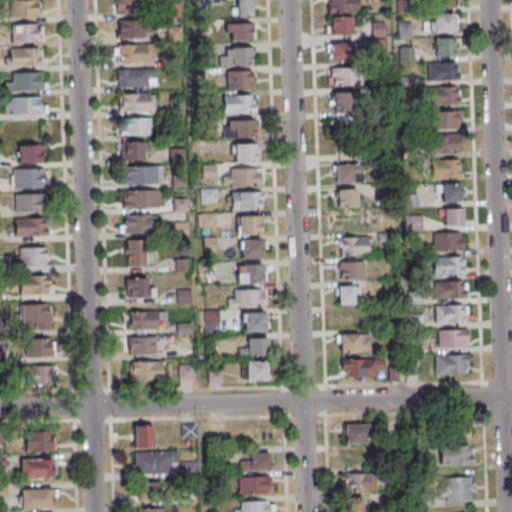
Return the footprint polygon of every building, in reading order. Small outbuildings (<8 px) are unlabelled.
[(10,0),(10,17),(40,17),(40,0),(10,0)] [(115,0),(116,14),(135,14),(134,0),(115,0)] [(251,17),(251,0),(232,0),(232,17),(251,17)] [(329,0),(330,12),(357,12),(356,0),(329,0)] [(424,20),(424,31),(456,31),(456,14),(431,14),(431,20),(424,20)] [(138,38),(138,18),(116,18),(116,38),(138,38)] [(352,35),(352,18),(330,18),(330,35),(352,35)] [(385,22),(371,22),(371,38),(385,38),(385,22)] [(229,41),(251,41),(251,23),(229,23),(229,41)] [(11,42),(42,42),(42,24),(11,24),(11,42)] [(181,41),(181,25),(168,25),(168,41),(181,41)] [(454,55),(455,40),(435,39),(434,55),(454,55)] [(328,61),(353,61),(353,44),(328,44),(328,61)] [(117,62),(155,62),(155,45),(117,45),(117,62)] [(251,64),(251,47),(231,47),(231,64),(251,64)] [(9,48),(9,66),(42,66),(42,48),(9,48)] [(458,80),(458,63),(426,63),(426,80),(458,80)] [(360,68),(329,68),(329,87),(360,87),(360,68)] [(117,87),(155,87),(155,69),(117,69),(117,87)] [(227,71),(227,88),(253,88),(253,71),(227,71)] [(41,73),(12,73),(12,90),(41,90),(41,73)] [(427,105),(459,105),(459,88),(427,88),(427,105)] [(361,92),(330,93),(330,111),(362,110),(361,92)] [(118,94),(118,111),(154,111),(154,94),(118,94)] [(222,113),(255,113),(255,95),(222,95),(222,113)] [(41,97),(4,97),(4,114),(46,114),(46,104),(41,104),(41,97)] [(459,112),(428,112),(428,129),(459,129),(459,112)] [(361,118),(334,117),(333,134),(360,135),(361,118)] [(150,135),(150,118),(119,118),(120,135),(150,135)] [(254,138),(254,120),(224,120),(224,138),(254,138)] [(431,153),(460,153),(460,138),(431,138),(431,153)] [(120,142),(120,160),(145,160),(145,142),(120,142)] [(234,162),(256,162),(256,144),(234,144),(234,162)] [(17,163),(44,163),(44,146),(17,146),(17,163)] [(431,178),(460,178),(460,160),(431,160),(431,178)] [(335,183),(361,183),(361,164),(335,164),(335,183)] [(162,183),(162,166),(123,166),(123,184),(162,183)] [(12,188),(45,188),(45,169),(12,169),(12,188)] [(262,169),(223,169),(223,186),(262,186),(262,169)] [(460,201),(460,185),(439,185),(439,201),(460,201)] [(201,190),(201,202),(214,202),(214,189),(201,190)] [(357,206),(357,189),(335,189),(335,206),(357,206)] [(122,191),(122,208),(162,208),(162,191),(122,191)] [(229,210),(262,210),(262,192),(229,192),(229,210)] [(14,194),(14,211),(45,211),(45,194),(14,194)] [(464,225),(464,208),(443,208),(443,225),(464,225)] [(124,231),(155,231),(155,215),(124,215),(124,231)] [(404,215),(404,230),(423,230),(423,215),(404,215)] [(235,216),(235,234),(261,234),(261,216),(235,216)] [(48,236),(48,218),(12,218),(12,236),(48,236)] [(463,250),(463,233),(431,233),(431,250),(463,250)] [(368,254),(368,237),(339,237),(339,254),(368,254)] [(146,240),(125,240),(125,266),(146,266),(146,240)] [(239,258),(264,258),(264,240),(239,240),(239,258)] [(47,247),(18,247),(18,266),(47,266),(47,247)] [(432,274),(465,274),(465,257),(432,257),(432,274)] [(364,278),(364,262),(338,262),(338,279),(364,278)] [(237,265),(237,283),(266,283),(266,265),(237,265)] [(50,275),(18,275),(18,294),(50,294),(50,275)] [(146,287),(146,278),(125,278),(125,297),(155,297),(155,287),(146,287)] [(434,282),(434,298),(467,298),(467,282),(434,282)] [(355,304),(355,285),(336,285),(336,304),(355,304)] [(227,297),(227,307),(264,307),(264,290),(233,290),(233,297),(227,297)] [(21,304),(21,324),(50,324),(50,304),(21,304)] [(467,322),(466,305),(433,305),(434,323),(467,322)] [(361,310),(340,310),(340,329),(361,329),(361,310)] [(127,312),(127,329),(158,329),(158,319),(165,319),(165,312),(127,312)] [(243,332),(264,332),(264,313),(243,313),(243,332)] [(467,347),(467,329),(437,329),(437,347),(467,347)] [(369,334),(338,334),(338,351),(369,351),(369,334)] [(155,354),(155,337),(127,337),(127,354),(155,354)] [(267,338),(242,338),(242,356),(267,356),(267,338)] [(53,357),(53,340),(23,340),(23,357),(53,357)] [(467,354),(434,354),(434,374),(467,374),(467,354)] [(386,368),(386,359),(341,359),(341,375),(396,375),(396,368),(386,368)] [(267,361),(245,361),(245,380),(267,380),(267,361)] [(129,362),(129,381),(166,381),(166,362),(129,362)] [(193,364),(178,364),(178,379),(193,379),(193,364)] [(49,386),(49,368),(25,368),(25,386),(49,386)] [(443,440),(469,440),(469,420),(443,420),(443,440)] [(182,437),(195,437),(195,424),(182,424),(182,437)] [(369,424),(342,424),(342,445),(369,445),(369,424)] [(133,447),(152,446),(152,425),(133,425),(133,447)] [(247,445),(270,445),(270,425),(247,425),(247,445)] [(23,451),(51,451),(51,435),(23,435),(23,451)] [(440,465),(473,465),(473,445),(440,445),(440,465)] [(177,451),(132,451),(132,474),(169,474),(169,464),(177,464),(177,451)] [(248,463),(240,463),(240,472),(269,472),(269,455),(248,455),(248,463)] [(20,459),(20,478),(51,478),(51,459),(20,459)] [(196,474),(196,462),(181,462),(181,474),(196,474)] [(376,492),(376,473),(344,473),(344,492),(376,492)] [(237,477),(237,494),(270,494),(270,477),(237,477)] [(438,501),(475,501),(475,477),(438,477),(438,501)] [(136,484),(136,502),(162,502),(162,484),(136,484)] [(51,489),(20,489),(20,507),(51,507),(51,489)] [(365,511),(365,498),(346,498),(346,511),(365,511)] [(273,511),(273,501),(234,501),(233,511),(273,511)]
